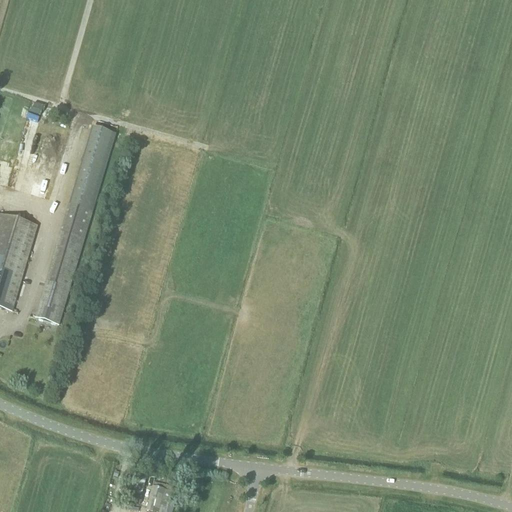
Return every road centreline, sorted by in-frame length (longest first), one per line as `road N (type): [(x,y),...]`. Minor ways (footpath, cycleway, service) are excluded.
road 1 (unclassified): [(257,467),(59,442),(0,415)]
road 2 (unclassified): [(511,508),(417,485),(257,467)]
